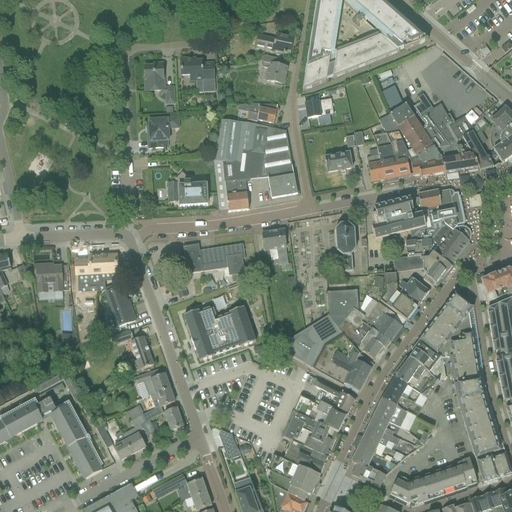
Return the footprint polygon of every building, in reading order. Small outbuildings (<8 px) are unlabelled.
[(316,0),(302,92),(326,82),(332,80),(399,53),(405,51),(428,41),(380,0),(316,0)] [(258,37),(255,50),(264,51),(273,53),(274,51),(289,55),(293,39),(291,38),(292,37),(287,36),(287,37),(277,35),(275,41),(267,39),(258,37)] [(501,50),(505,54),(511,48),(508,44),(501,50)] [(490,54),(486,49),(482,52),(486,57),(490,54)] [(264,63),(263,69),(269,70),(269,74),(266,73),(265,80),(267,80),(267,82),(283,86),(287,69),(281,67),(282,61),(265,57),(264,63)] [(225,58),(217,61),(220,68),(228,65),(225,58)] [(196,59),(180,60),(181,77),(190,76),(196,76),(196,82),(203,82),(203,94),(215,93),(215,81),(214,64),(203,65),(203,60),(196,61),(196,59)] [(145,71),(143,72),(144,76),(145,78),(146,93),(161,92),(161,96),(166,96),(166,106),(175,105),(174,88),(164,89),(163,65),(154,65),(154,67),(145,67),(145,71)] [(367,77),(359,80),(362,87),(370,84),(367,77)] [(381,93),(389,110),(402,104),(394,88),(381,93)] [(420,104),(417,106),(443,139),(443,140),(447,146),(452,142),(462,150),(469,155),(472,158),(473,157),(475,162),(476,162),(478,169),(480,172),(493,168),(488,158),(487,158),(473,134),(472,134),(464,119),(454,124),(449,115),(447,117),(441,106),(433,111),(422,96),(418,100),(420,104)] [(305,105),(308,120),(333,116),(331,104),(325,105),(325,102),(318,103),(305,105)] [(245,112),(245,113),(248,113),(251,114),(249,122),(256,123),(257,123),(257,121),(274,125),(276,113),(270,111),(272,106),(259,106),(253,105),(250,105),(250,107),(247,106),(246,108),(245,112)] [(420,176),(420,180),(444,175),(441,160),(422,130),(406,106),(405,106),(390,116),(396,125),(396,126),(395,127),(397,133),(409,160),(410,161),(411,167),(413,177),(420,176)] [(417,106),(413,109),(422,122),(423,122),(423,123),(424,123),(424,125),(425,125),(425,126),(424,127),(424,128),(423,129),(422,130),(441,160),(444,175),(478,169),(476,162),(475,162),(473,157),(472,158),(469,155),(462,150),(452,142),(447,146),(443,140),(443,139),(417,106)] [(493,152),(502,165),(511,158),(511,116),(505,109),(490,122),(493,125),(491,128),(493,130),(492,133),(490,137),(490,143),(491,147),(492,150),(493,152)] [(150,135),(148,135),(148,143),(150,143),(151,150),(168,149),(167,142),(169,142),(168,129),(174,129),(174,128),(175,128),(176,127),(177,127),(178,126),(178,125),(178,124),(178,123),(178,122),(177,121),(176,120),(175,120),(174,119),(174,118),(158,119),(158,121),(149,122),(150,135)] [(483,130),(487,126),(480,119),(478,120),(474,124),(480,133),(483,130)] [(214,162),(219,213),(228,212),(228,213),(249,211),(247,195),(245,195),(243,181),(268,179),(272,201),(297,196),(286,133),(258,126),(219,122),(214,162)] [(383,181),(384,183),(398,180),(395,162),(394,162),(391,149),(385,135),(378,137),(373,124),(369,126),(373,138),(372,138),(375,145),(377,151),(384,181),(383,181)] [(354,135),(356,148),(364,146),(362,133),(354,135)] [(395,162),(398,180),(410,178),(407,162),(410,161),(409,160),(397,133),(385,135),(391,149),(394,162),(395,162)] [(345,139),(348,150),(355,148),(353,137),(345,139)] [(201,149),(208,152),(211,145),(204,142),(201,149)] [(371,158),(367,159),(368,167),(371,184),(383,181),(384,181),(377,151),(374,152),(369,152),(371,158)] [(324,159),(327,174),(352,169),(349,154),(324,159)] [(179,204),(180,208),(207,206),(206,186),(196,186),(190,187),(190,179),(188,179),(182,174),(177,179),(172,179),(172,184),(167,184),(169,205),(179,204)] [(406,192),(422,189),(420,183),(405,186),(406,192)] [(422,242),(431,240),(439,232),(443,227),(445,230),(448,229),(449,229),(452,231),(454,231),(456,229),(457,228),(457,227),(464,225),(458,194),(454,195),(454,194),(453,193),(452,192),(451,192),(450,191),(438,193),(438,192),(424,194),(418,195),(419,199),(416,199),(419,227),(420,233),(421,240),(422,242)] [(419,227),(416,199),(410,201),(410,199),(374,209),(376,215),(371,216),(374,227),(371,228),(375,241),(409,232),(412,242),(421,240),(420,233),(419,227)] [(341,258),(343,273),(352,272),(351,257),(350,255),(354,251),(355,250),(355,249),(355,248),(354,241),(355,241),(355,239),(354,239),(354,230),(355,229),(354,228),(353,229),(348,225),(348,224),(347,224),(347,225),(342,225),(340,225),(340,226),(337,230),(336,231),(335,232),(336,233),(336,240),(336,242),(336,243),(337,250),(336,251),(336,252),(338,252),(342,255),(341,258)] [(449,266),(450,267),(469,243),(469,242),(470,241),(471,239),(471,237),(471,234),(470,232),(468,230),(467,229),(465,228),(463,228),(461,228),(456,229),(454,231),(452,231),(449,229),(448,229),(445,230),(443,227),(439,232),(431,240),(432,249),(430,251),(449,266)] [(284,231),(262,235),(264,252),(270,251),(272,267),(279,266),(281,265),(288,264),(286,249),(286,247),(284,231)] [(435,286),(450,267),(449,266),(430,251),(432,249),(431,240),(422,242),(421,240),(412,242),(405,244),(408,258),(416,257),(420,257),(421,260),(423,259),(423,270),(424,274),(426,278),(423,282),(432,288),(434,285),(435,286)] [(228,270),(229,278),(245,275),(243,261),(245,260),(243,246),(200,252),(199,246),(183,248),(187,275),(228,270)] [(0,287),(1,290),(4,296),(9,293),(7,287),(1,273),(11,270),(7,255),(0,257),(0,287)] [(89,262),(76,262),(77,276),(78,276),(78,286),(102,285),(102,280),(116,279),(116,274),(117,274),(116,256),(107,257),(107,256),(101,256),(101,257),(89,258),(89,262)] [(408,258),(409,272),(417,271),(416,257),(408,258)] [(401,259),(402,273),(409,272),(408,258),(401,259)] [(393,262),(395,274),(396,275),(402,273),(401,259),(393,260),(393,262)] [(17,269),(22,282),(29,279),(23,266),(17,269)] [(49,266),(34,267),(35,274),(37,274),(38,289),(39,295),(48,295),(48,294),(54,294),(54,295),(63,294),(63,292),(71,292),(70,272),(69,272),(69,275),(61,275),(61,267),(49,268),(49,266)] [(511,270),(481,282),(488,298),(485,299),(490,310),(487,311),(494,354),(504,404),(505,403),(511,401),(511,270)] [(380,301),(407,323),(417,309),(400,295),(398,294),(396,275),(395,274),(384,276),(386,293),(380,301)] [(294,278),(287,279),(288,289),(296,288),(294,278)] [(375,278),(373,289),(382,290),(384,279),(375,278)] [(400,295),(417,309),(422,303),(429,294),(412,280),(411,281),(407,286),(402,283),(399,287),(403,291),(400,295)] [(176,288),(180,300),(188,298),(184,286),(176,288)] [(109,321),(112,330),(136,322),(130,305),(128,306),(121,288),(112,291),(109,293),(106,294),(115,319),(109,321)] [(362,353),(377,364),(391,343),(373,330),(362,322),(365,318),(359,314),(359,313),(363,309),(367,297),(366,297),(363,304),(358,304),(357,292),(327,294),(329,317),(328,317),(352,347),(359,356),(360,357),(362,353)] [(458,404),(475,460),(499,452),(482,396),(481,391),(468,307),(469,306),(455,296),(419,342),(442,360),(450,359),(456,394),(458,404)] [(373,330),(391,343),(402,328),(392,322),(396,317),(378,304),(378,305),(367,297),(363,309),(359,313),(359,314),(365,318),(362,322),(373,330)] [(199,313),(199,312),(184,317),(192,340),(191,340),(195,351),(196,351),(200,362),(215,357),(214,356),(240,347),(241,348),(255,343),(243,309),(229,314),(229,315),(217,319),(213,308),(199,313)] [(7,314),(1,318),(4,326),(11,323),(7,314)] [(331,365),(365,383),(372,370),(364,366),(365,364),(357,360),(360,357),(359,356),(352,347),(328,317),(302,334),(319,356),(332,363),(331,365)] [(115,338),(117,345),(134,340),(132,332),(115,338)] [(344,385),(359,393),(365,383),(331,365),(332,363),(319,356),(302,334),(286,343),(277,348),(315,372),(335,383),(343,388),(344,385)] [(77,348),(76,336),(61,336),(63,350),(77,348)] [(135,363),(138,372),(154,366),(144,338),(130,343),(138,362),(135,363)] [(438,383),(439,384),(445,379),(442,360),(419,342),(415,347),(417,348),(409,360),(423,369),(438,383)] [(395,379),(421,397),(431,390),(438,384),(439,384),(438,383),(423,369),(409,360),(395,379)] [(144,384),(149,398),(150,397),(170,390),(165,375),(160,377),(158,371),(135,379),(138,386),(144,384)] [(60,376),(76,404),(81,401),(66,373),(60,376)] [(33,390),(36,396),(61,382),(58,377),(33,390)] [(400,411),(416,420),(433,392),(431,390),(421,397),(395,379),(382,401),(399,409),(400,411)] [(315,403),(347,418),(355,402),(338,393),(338,392),(315,380),(311,387),(320,392),(315,403)] [(37,398),(40,404),(65,390),(62,385),(37,398)] [(142,417),(144,424),(150,422),(164,415),(161,408),(175,404),(170,390),(150,397),(155,410),(154,411),(151,413),(142,416),(140,412),(142,417)] [(293,414),(338,434),(347,418),(315,403),(300,397),(293,414)] [(82,475),(86,481),(102,472),(99,467),(102,465),(69,403),(56,411),(50,400),(39,407),(35,401),(0,419),(0,445),(1,445),(1,446),(5,443),(5,442),(16,436),(17,437),(22,435),(21,434),(32,428),(32,429),(37,426),(36,425),(42,422),(40,417),(43,416),(44,417),(51,414),(52,416),(51,417),(54,423),(53,424),(56,428),(62,439),(61,439),(64,444),(65,443),(72,455),(70,455),(73,460),(79,471),(78,471),(81,476),(82,475)] [(420,445),(424,448),(434,429),(416,420),(400,411),(399,409),(382,401),(374,417),(405,432),(420,445)] [(168,424),(171,433),(183,428),(177,409),(167,413),(164,414),(168,424)] [(291,443),(327,459),(338,434),(293,414),(282,438),(292,443),(291,443)] [(132,422),(131,423),(135,430),(137,434),(137,433),(143,430),(144,430),(141,426),(144,424),(142,417),(132,422)] [(413,449),(416,453),(424,448),(420,445),(405,432),(374,417),(369,428),(413,449)] [(143,430),(147,438),(155,434),(150,422),(144,424),(141,426),(144,430),(143,430)] [(96,429),(107,450),(113,447),(106,433),(108,431),(105,425),(102,426),(96,429)] [(364,439),(406,459),(416,453),(413,449),(369,428),(364,439)] [(123,436),(133,455),(145,449),(138,435),(135,437),(132,431),(123,436)] [(220,433),(219,436),(225,455),(237,450),(232,438),(232,437),(220,432),(220,433)] [(114,449),(121,462),(133,455),(123,436),(121,433),(115,437),(116,438),(115,438),(120,446),(114,449)] [(391,466),(396,468),(406,459),(364,439),(358,450),(391,466)] [(283,461),(319,477),(327,459),(291,443),(285,457),(283,461)] [(239,451),(239,452),(240,456),(244,457),(247,455),(248,455),(249,455),(249,454),(251,451),(250,450),(249,448),(246,446),(240,449),(239,451)] [(357,466),(380,478),(391,466),(358,450),(352,464),(357,466)] [(476,463),(483,485),(511,476),(505,454),(476,463)] [(271,488),(307,505),(313,491),(319,477),(283,461),(274,457),(268,470),(265,476),(270,486),(271,488)] [(418,505),(418,506),(420,505),(420,504),(423,503),(477,484),(471,466),(469,460),(457,464),(457,465),(407,482),(400,479),(396,481),(390,496),(407,504),(413,502),(414,504),(416,505),(418,505)] [(352,477),(379,491),(384,480),(396,468),(391,466),(380,478),(357,466),(352,477)] [(163,486),(152,492),(156,498),(156,499),(167,494),(186,483),(182,476),(163,486)] [(262,511),(250,479),(233,485),(236,494),(241,511),(262,511)] [(187,486),(179,489),(181,495),(189,493),(191,499),(207,494),(202,480),(199,481),(186,486),(187,486)] [(136,511),(134,506),(124,489),(132,485),(82,511),(81,511),(136,511)] [(304,511),(307,505),(271,488),(274,511),(304,511)] [(504,490),(469,502),(472,511),(511,511),(511,493),(506,495),(504,490)] [(207,494),(191,499),(195,511),(197,511),(211,507),(207,494)] [(449,508),(442,511),(472,511),(469,502),(468,501),(465,502),(466,506),(450,511),(449,508)]
